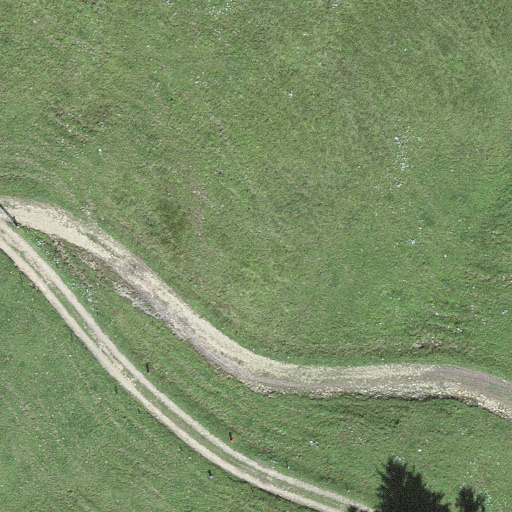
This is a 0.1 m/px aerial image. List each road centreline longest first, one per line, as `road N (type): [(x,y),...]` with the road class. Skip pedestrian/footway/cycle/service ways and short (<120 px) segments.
road 1 (track): [(0,208),(69,224),(112,246),(193,328),(255,370),(285,377),(430,372),(511,392)]
road 2 (track): [(347,511),(256,477),(162,414),(0,232)]
